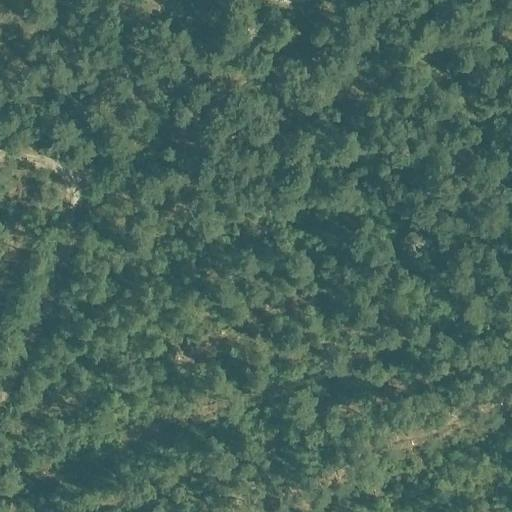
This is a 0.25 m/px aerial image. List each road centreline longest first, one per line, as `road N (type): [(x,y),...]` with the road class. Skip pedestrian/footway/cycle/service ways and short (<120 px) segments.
road 1 (track): [(325,2),(243,82),(149,117),(83,162),(69,230),(0,403)]
road 2 (track): [(110,139),(167,139),(260,122),(449,39),(511,29)]
